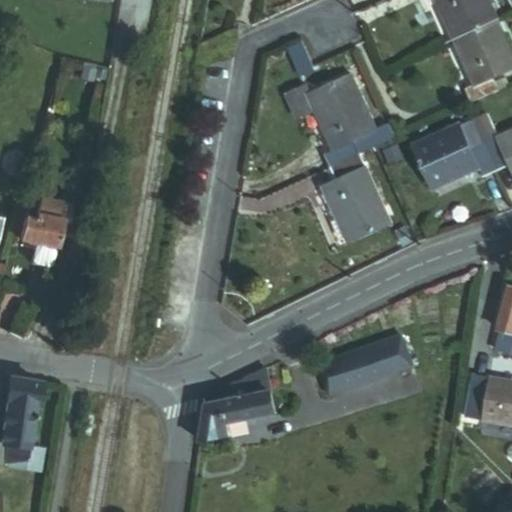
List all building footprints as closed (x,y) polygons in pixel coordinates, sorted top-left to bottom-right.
[(438,0),(456,40),(497,23),(486,0),(438,0)] [(491,78),(511,69),(511,58),(497,23),(456,40),(475,85),(491,78)] [(330,144),(349,136),(371,126),(374,125),(350,71),(306,90),(330,144)] [(472,104),(498,93),(491,78),(475,85),(466,89),(472,104)] [(483,179),(511,166),(497,137),(487,112),(459,124),(478,169),(483,179)] [(432,189),(478,169),(459,124),(413,145),(432,189)] [(349,136),(354,148),(376,138),(371,126),(349,136)] [(511,169),(511,130),(497,137),(511,166),(511,169)] [(355,149),(354,148),(349,136),(330,144),(320,148),(326,162),(355,149)] [(332,176),(361,163),(355,149),(326,162),(332,176)] [(345,239),(386,220),(361,163),(332,176),(320,181),(345,239)] [(34,208),(57,215),(62,198),(38,192),(34,208)] [(56,219),(64,221),(72,201),(62,198),(57,215),(56,219)] [(47,249),(49,240),(50,240),(56,219),(57,215),(34,208),(22,205),(12,239),(47,249)] [(7,332),(20,338),(33,309),(19,303),(7,332)] [(346,393),(439,363),(428,330),(335,360),(346,393)] [(288,410),(279,365),(228,393),(226,403),(220,437),(244,430),(243,423),(288,410)] [(6,460),(35,457),(52,378),(12,368),(8,390),(13,391),(4,430),(3,435),(11,437),(6,460)] [(511,375),(489,371),(481,414),(511,419),(511,375)] [(0,460),(6,460),(11,437),(3,435),(4,430),(0,429),(0,460)]
